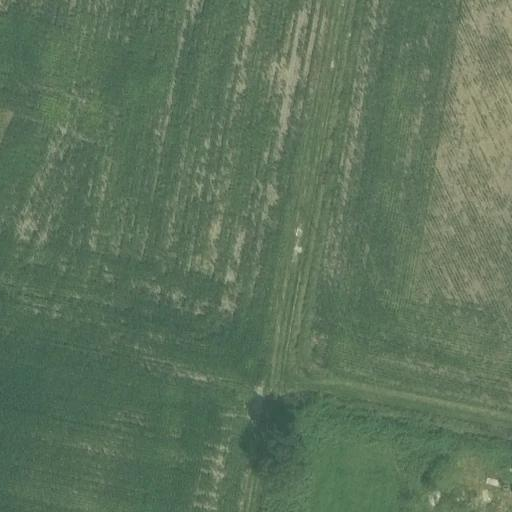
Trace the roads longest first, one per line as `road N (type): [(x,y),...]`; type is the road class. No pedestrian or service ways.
road 1 (track): [(341,0),(250,511)]
road 2 (track): [(273,377),(511,428)]
